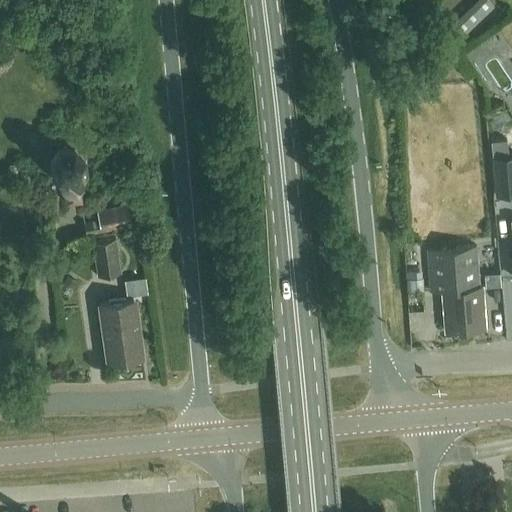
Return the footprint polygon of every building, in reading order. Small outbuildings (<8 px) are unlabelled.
[(506,138),(490,140),(491,144),(495,195),(511,193),(511,153),(508,154),(506,138)] [(79,181),(87,171),(85,157),(73,147),(60,149),(52,159),(53,175),(65,184),(66,200),(80,198),(79,181)] [(21,180),(24,172),(19,164),(10,165),(6,173),(12,181),(21,180)] [(101,229),(132,223),(128,205),(98,211),(101,229)] [(98,275),(120,272),(115,238),(92,241),(98,275)] [(446,329),(483,326),(480,286),(478,286),(475,245),(428,248),(431,290),(443,289),(446,329)] [(133,298),(100,303),(109,361),(138,357),(135,341),(139,341),(133,298)]
